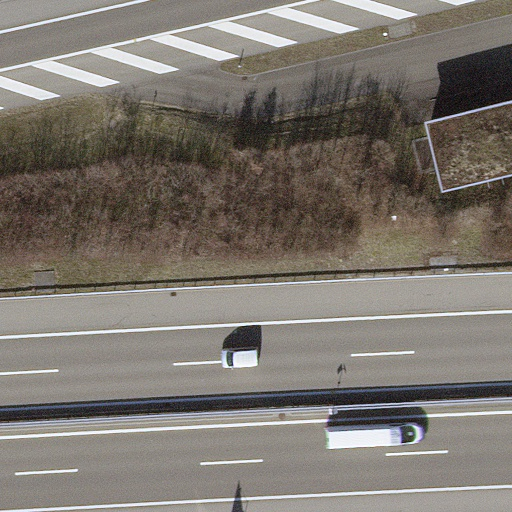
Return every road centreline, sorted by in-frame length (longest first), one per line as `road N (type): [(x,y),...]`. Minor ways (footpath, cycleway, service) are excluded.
road 1 (motorway): [(511,349),(0,375)]
road 2 (motorway): [(0,476),(511,451)]
road 3 (motorway): [(254,0),(0,55)]
